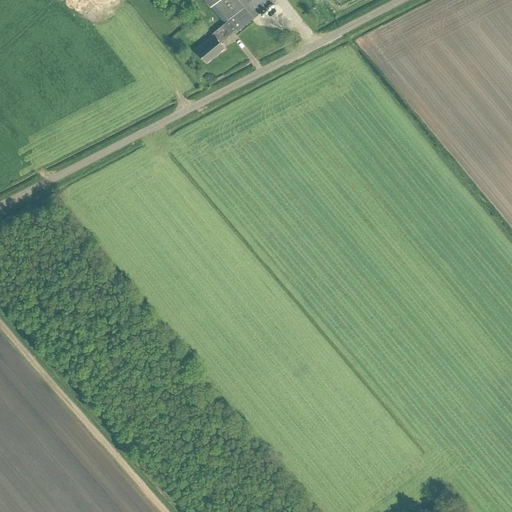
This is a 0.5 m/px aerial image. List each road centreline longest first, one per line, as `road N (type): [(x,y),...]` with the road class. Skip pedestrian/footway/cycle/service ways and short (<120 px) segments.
road 1 (unclassified): [(0,204),(391,0)]
road 2 (track): [(0,325),(159,511)]
